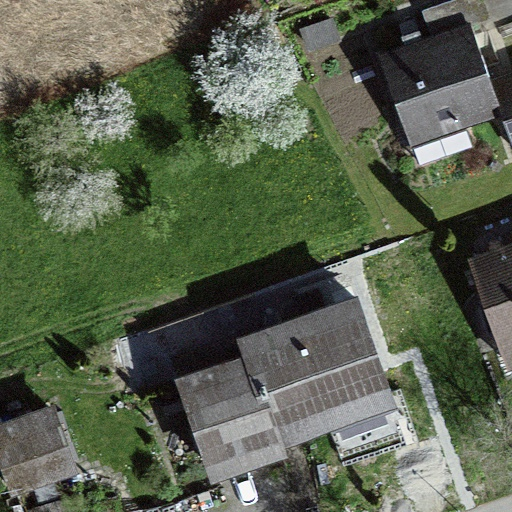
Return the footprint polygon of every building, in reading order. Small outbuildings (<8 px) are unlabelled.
[(511,66),(493,73),(475,22),(492,16),(486,0),(434,0),(421,5),(429,27),(422,29),(420,24),(401,30),(403,36),(378,45),(412,142),(414,141),(420,159),(473,141),(466,121),(501,108),(511,139),(511,66)] [(307,47),(341,36),(334,13),(299,24),(307,47)] [(511,232),(468,248),(509,365),(511,363),(511,232)] [(433,267),(458,265),(455,245),(431,248),(433,267)] [(174,361),(211,469),(289,443),(285,432),(328,418),(331,427),(393,406),(390,396),(397,393),(359,280),(236,322),(242,338),(174,361)] [(80,466),(54,394),(0,413),(0,469),(8,492),(80,466)]
